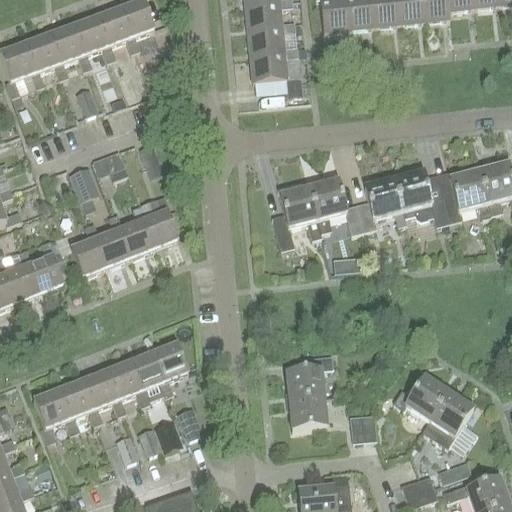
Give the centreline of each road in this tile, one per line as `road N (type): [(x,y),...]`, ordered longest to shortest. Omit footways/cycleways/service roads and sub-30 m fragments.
road 1 (residential): [(248,511),(213,145)]
road 2 (residential): [(213,145),(511,115)]
road 3 (residential): [(213,145),(196,0)]
